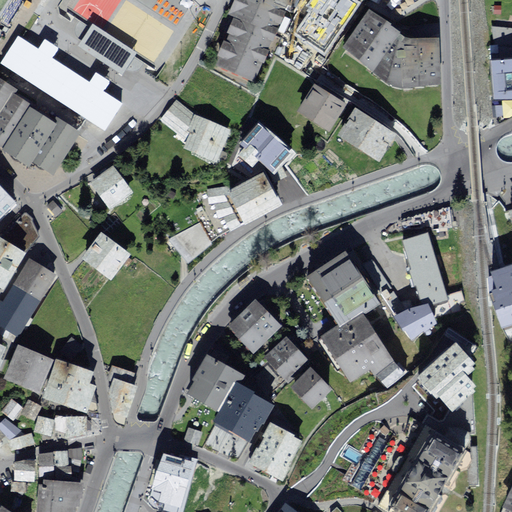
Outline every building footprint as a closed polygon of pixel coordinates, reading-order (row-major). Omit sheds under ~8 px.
[(277,0),(240,0),(215,62),(253,77),(282,2),(277,0)] [(311,0),(308,5),(339,26),(357,0),(311,0)] [(399,35),(366,7),(339,45),(371,72),(399,86),(435,85),(436,40),(399,35)] [(92,24),(78,45),(123,74),(137,53),(92,24)] [(486,62),(511,62),(511,40),(485,32),(486,62)] [(38,48),(24,39),(7,65),(104,131),(122,105),(104,93),(110,83),(94,73),(89,81),(53,57),(58,50),(44,40),(38,48)] [(511,62),(498,63),(497,101),(511,100),(511,62)] [(77,125),(0,72),(0,143),(2,145),(1,146),(29,165),(33,160),(48,170),(77,125)] [(292,111),(326,132),(345,102),(310,81),(292,111)] [(233,123),(194,106),(178,92),(161,112),(184,129),(183,138),(218,154),(233,123)] [(268,102),(253,97),(249,110),(264,115),(268,102)] [(351,103),(332,132),(375,159),(393,130),(351,103)] [(256,114),(237,135),(273,168),(292,148),(256,114)] [(111,160),(90,174),(107,198),(128,184),(111,160)] [(281,205),(264,172),(227,191),(244,224),(281,205)] [(0,209),(12,198),(0,185),(0,209)] [(57,210),(65,202),(55,192),(47,200),(57,210)] [(425,223),(426,230),(453,227),(449,206),(400,219),(402,228),(425,223)] [(18,212),(0,230),(0,238),(22,253),(39,236),(29,213),(18,212)] [(188,259),(214,246),(202,222),(179,233),(181,237),(174,241),(176,246),(180,243),(188,259)] [(101,224),(83,248),(111,269),(130,245),(101,224)] [(427,231),(400,239),(417,298),(444,290),(430,242),(427,231)] [(0,288),(0,289),(22,253),(0,238),(0,288)] [(346,250),(308,274),(340,324),(362,310),(378,299),(346,250)] [(0,303),(0,323),(14,332),(51,270),(28,256),(0,303)] [(487,273),(503,327),(511,323),(511,265),(499,269),(487,273)] [(224,326),(251,352),(278,325),(252,299),(224,326)] [(395,318),(407,340),(436,323),(424,301),(395,318)] [(340,324),(321,337),(349,380),(390,353),(362,310),(340,324)] [(413,343),(422,352),(432,342),(424,333),(413,343)] [(283,334),(263,354),(288,379),(308,359),(283,334)] [(452,340),(414,375),(449,411),(470,392),(476,387),(468,379),(479,367),(452,340)] [(50,359),(17,343),(1,377),(34,392),(50,359)] [(234,369),(204,354),(184,391),(214,407),(234,369)] [(88,370),(56,357),(40,397),(73,409),(88,370)] [(376,373),(388,386),(404,372),(393,359),(376,373)] [(329,387),(307,365),(288,384),(310,406),(329,387)] [(131,377),(108,368),(105,376),(109,378),(109,384),(109,402),(110,404),(111,407),(113,409),(116,411),(131,377)] [(229,381),(210,419),(251,440),(270,402),(229,381)] [(470,392),(449,411),(437,430),(469,450),(474,432),(470,392)] [(17,407),(8,398),(0,406),(0,410),(7,418),(17,407)] [(27,399),(19,412),(31,419),(39,405),(27,399)] [(68,414),(53,413),(51,430),(66,432),(68,414)] [(80,413),(68,414),(70,431),(82,430),(80,413)] [(51,419),(36,415),(32,430),(48,434),(51,419)] [(4,418),(0,420),(0,431),(8,440),(16,432),(4,418)] [(303,438),(268,419),(245,461),(280,480),(303,438)] [(362,465),(352,481),(389,505),(437,430),(422,420),(401,453),(378,439),(372,449),(362,465)] [(189,427),(185,440),(199,444),(203,431),(189,427)] [(387,510),(390,511),(431,511),(469,450),(437,430),(389,505),(387,510)] [(32,440),(30,433),(11,439),(13,446),(32,440)] [(66,452),(37,454),(39,477),(67,474),(66,452)] [(11,479),(32,479),(32,460),(11,460),(11,479)] [(178,511),(190,475),(164,466),(151,508),(162,511),(178,511)] [(35,477),(31,511),(60,511),(61,509),(70,510),(73,480),(35,477)] [(25,480),(11,479),(10,491),(25,492),(25,480)] [(511,482),(500,505),(511,511),(511,482)]
